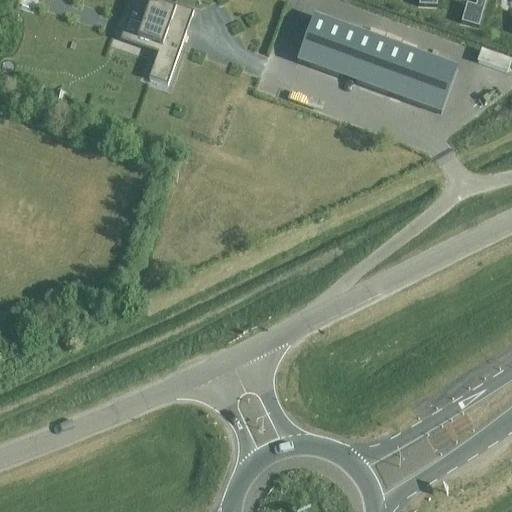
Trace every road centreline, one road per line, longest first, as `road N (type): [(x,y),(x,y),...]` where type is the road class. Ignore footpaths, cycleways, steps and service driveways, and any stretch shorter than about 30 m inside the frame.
road 1 (unclassified): [(245,354),(511,216)]
road 2 (unknown): [(493,225),(426,125),(272,58)]
road 3 (unclassified): [(208,373),(0,452)]
road 4 (primary): [(511,370),(431,424),(351,461)]
road 5 (primary): [(378,511),(511,418)]
